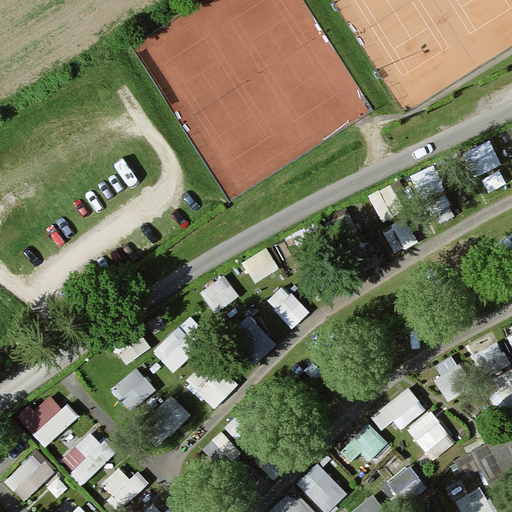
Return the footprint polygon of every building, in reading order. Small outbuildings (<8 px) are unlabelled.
[(245,257),(257,277),(281,263),(269,243),(245,257)] [(218,309),(242,291),(224,269),(201,286),(218,309)] [(253,309),(231,327),(258,359),(280,341),(253,309)] [(212,331),(193,310),(155,346),(175,366),(212,331)] [(498,336),(476,349),(489,371),(510,358),(498,336)] [(188,374),(216,403),(239,380),(212,351),(188,374)] [(134,406),(158,383),(136,362),(113,385),(134,406)] [(511,363),(491,374),(506,404),(511,401),(511,363)] [(373,411),(390,431),(426,402),(409,381),(373,411)] [(19,417),(47,443),(78,411),(50,385),(19,417)] [(174,392),(146,426),(165,440),(192,406),(174,392)] [(433,405),(410,423),(435,455),(458,437),(433,405)] [(364,448),(373,457),(391,440),(370,418),(342,445),(354,457),(364,448)] [(511,424),(458,447),(472,480),(511,462),(511,424)] [(87,479),(113,449),(89,427),(62,458),(87,479)] [(6,476),(27,497),(56,467),(34,446),(6,476)] [(328,509),(349,490),(320,457),(298,477),(328,509)] [(146,482),(125,459),(104,477),(126,501),(146,482)] [(408,496),(426,480),(408,460),(390,476),(408,496)] [(466,511),(484,511),(495,506),(482,483),(458,496),(466,511)] [(269,511),(319,511),(294,485),(268,509),(269,511)] [(168,511),(154,498),(139,511),(168,511)]
